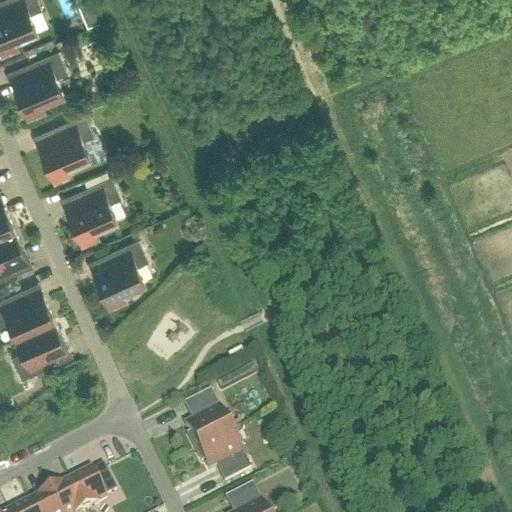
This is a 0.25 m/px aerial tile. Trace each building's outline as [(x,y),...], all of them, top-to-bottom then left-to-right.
[(31,13),(42,8),(38,0),(2,0),(0,1),(0,47),(2,53),(17,46),(14,39),(38,29),(31,13)] [(59,51),(10,72),(28,116),(44,110),(40,102),(64,92),(57,76),(68,72),(59,51)] [(83,139),(94,135),(86,114),(36,134),(55,179),(70,173),(67,165),(90,155),(83,139)] [(110,202),(121,197),(112,177),(63,198),(82,242),(98,236),(94,228),(117,218),(110,202)] [(0,234),(15,228),(0,193),(0,234)] [(26,253),(15,228),(0,234),(0,277),(31,264),(26,253)] [(138,265),(149,260),(140,239),(91,261),(110,305),(126,298),(122,291),(145,280),(138,265)] [(0,324),(10,320),(17,335),(55,318),(39,283),(0,299),(0,324)] [(24,351),(13,356),(22,376),(71,354),(55,318),(17,335),(24,351)] [(241,352),(229,358),(232,364),(244,358),(241,352)] [(218,386),(221,392),(259,373),(256,367),(218,386)] [(231,433),(211,393),(185,407),(186,410),(188,409),(195,423),(186,428),(190,437),(188,438),(195,451),(231,433)] [(195,451),(202,465),(205,464),(209,472),(218,468),(226,482),(224,483),(225,486),(252,472),(231,433),(195,451)] [(84,475),(78,478),(70,482),(85,511),(87,511),(107,502),(106,499),(117,493),(104,468),(86,478),(84,475)] [(85,511),(70,482),(54,491),(50,493),(60,511),(85,511)] [(226,501),(227,503),(229,502),(234,511),(265,511),(253,488),(226,501)] [(60,511),(50,493),(30,503),(34,511),(60,511)] [(34,511),(30,503),(12,511),(34,511)]
